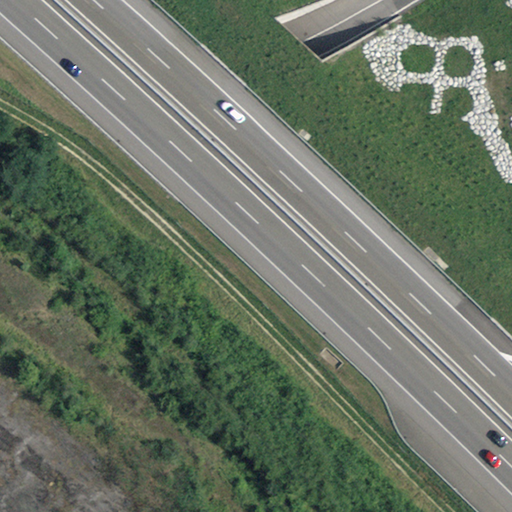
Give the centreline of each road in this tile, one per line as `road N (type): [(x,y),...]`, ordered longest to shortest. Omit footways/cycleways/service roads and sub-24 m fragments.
road 1 (motorway): [(1,0),(144,126),(511,483)]
road 2 (track): [(0,103),(94,165),(448,511)]
road 3 (motorway): [(511,395),(90,0)]
road 4 (motorway): [(0,51),(96,68),(218,66),(304,46),(385,0)]
